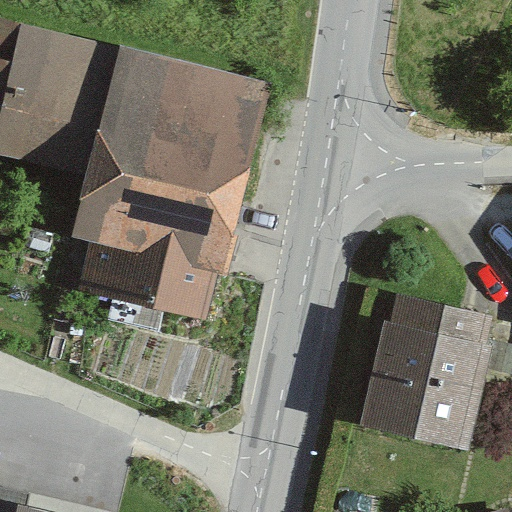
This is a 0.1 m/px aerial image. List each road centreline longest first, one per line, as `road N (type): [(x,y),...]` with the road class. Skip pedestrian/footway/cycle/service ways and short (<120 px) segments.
road 1 (tertiary): [(326,171),(267,476)]
road 2 (residential): [(267,476),(0,358)]
road 3 (residential): [(326,171),(511,164)]
road 4 (tertiary): [(351,0),(326,171)]
